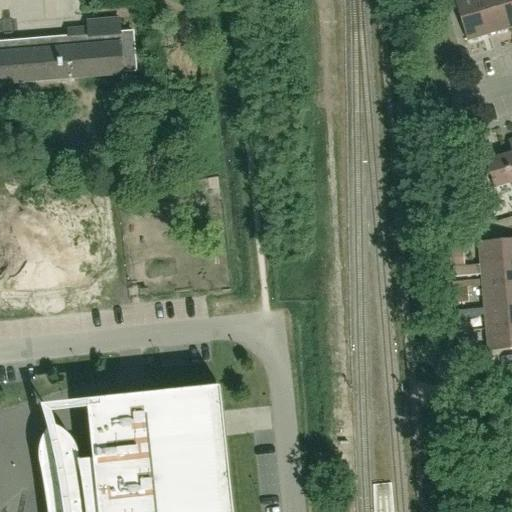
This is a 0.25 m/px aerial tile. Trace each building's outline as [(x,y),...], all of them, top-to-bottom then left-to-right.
[(489,34),(478,0),(454,0),(467,41),(489,34)] [(509,28),(500,0),(478,0),(489,34),(509,28)] [(511,0),(500,0),(509,28),(511,27),(511,0)] [(0,85),(124,75),(123,73),(136,72),(133,34),(121,35),(119,19),(88,22),(89,29),(78,30),(78,36),(0,42),(0,85)] [(511,182),(511,181),(504,155),(495,158),(492,146),(482,149),(494,188),(511,182)] [(481,265),(511,262),(511,239),(479,243),(481,265)] [(450,265),(460,265),(459,252),(449,252),(450,265)] [(511,262),(481,265),(483,287),(511,283),(511,262)] [(511,283),(483,287),(485,308),(511,305),(511,283)] [(467,288),(460,289),(452,290),(454,304),(469,302),(467,288)] [(511,305),(485,308),(487,329),(511,327),(511,305)] [(511,327),(487,329),(489,352),(511,349),(511,327)] [(233,511),(221,389),(88,406),(90,420),(95,461),(80,462),(78,451),(72,440),(64,432),(53,427),(54,428),(50,428),(43,439),(40,451),(40,464),(43,475),(45,487),(47,498),(48,511),(233,511)]
